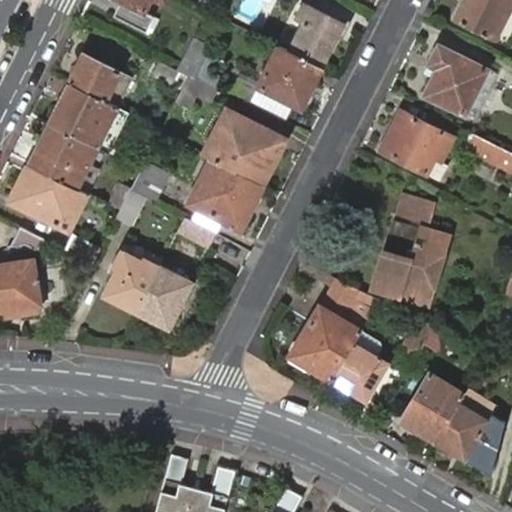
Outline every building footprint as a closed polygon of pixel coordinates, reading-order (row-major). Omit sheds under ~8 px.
[(162,0),(115,0),(121,3),(114,17),(147,34),(150,29),(155,31),(160,22),(154,19),(162,0)] [(495,43),(511,9),(511,0),(462,0),(452,20),(495,43)] [(288,51),(322,68),(343,25),(301,4),(293,19),(302,23),(288,51)] [(179,72),(189,77),(196,80),(197,76),(212,47),(196,40),(179,72)] [(302,108),(322,68),(288,51),(278,46),(258,86),(302,108)] [(466,116),(489,71),(439,46),(429,66),(438,70),(424,97),(466,116)] [(83,56),(68,84),(116,108),(131,79),(83,56)] [(152,76),(181,91),(189,77),(179,72),(159,63),(152,76)] [(499,76),(489,71),(466,116),(475,121),(499,76)] [(181,91),(176,102),(189,108),(196,96),(211,103),(219,88),(197,76),(196,80),(189,77),(181,91)] [(116,108),(68,84),(48,125),(96,149),(116,108)] [(96,149),(106,154),(126,113),(116,108),(96,149)] [(220,164),(262,185),(281,148),(262,137),(267,130),(225,109),(203,155),(206,157),(220,164)] [(430,155),(435,158),(448,133),(402,111),(381,152),(421,173),(430,155)] [(96,149),(48,125),(27,165),(76,189),(96,149)] [(262,137),(281,148),(286,139),(267,130),(262,137)] [(511,154),(473,135),(464,151),(511,176),(511,154)] [(426,176),(435,158),(430,155),(421,173),(426,176)] [(220,164),(206,157),(184,200),(198,208),(220,164)] [(143,199),(152,203),(170,169),(147,158),(130,191),(130,192),(143,199)] [(240,229),(262,185),(220,164),(198,208),(240,229)] [(76,189),(27,165),(9,201),(67,231),(86,195),(76,189)] [(110,206),(120,211),(130,192),(130,191),(121,185),(110,206)] [(120,211),(116,219),(129,226),(143,199),(130,192),(120,211)] [(400,193),(393,219),(426,229),(433,203),(400,193)] [(205,248),(212,233),(183,219),(176,233),(205,248)] [(426,229),(393,219),(374,290),(401,298),(398,307),(423,314),(426,305),(430,306),(450,236),(426,229)] [(37,252),(43,240),(19,228),(10,247),(25,246),(37,252)] [(64,251),(92,265),(100,250),(73,236),(64,251)] [(31,264),(37,252),(25,246),(10,247),(7,247),(8,264),(31,260),(31,264)] [(103,296),(136,312),(159,267),(154,264),(143,259),(141,262),(121,252),(113,268),(116,270),(103,296)] [(159,267),(163,258),(158,256),(154,264),(159,267)] [(0,312),(39,306),(31,264),(31,260),(8,264),(0,265),(0,312)] [(159,267),(136,312),(167,328),(190,282),(159,267)] [(287,355),(330,381),(352,344),(360,330),(337,317),(341,309),(364,322),(378,299),(335,278),(287,355)] [(397,349),(413,358),(432,326),(416,318),(397,349)] [(352,344),(330,381),(364,400),(385,364),(352,344)] [(399,421),(433,442),(457,402),(462,394),(427,373),(399,421)] [(457,402),(433,442),(462,460),(487,420),(457,402)] [(223,511),(235,470),(218,466),(211,491),(181,483),(188,457),(171,453),(155,511),(223,511)] [(331,511),(330,511),(293,511),(302,496),(286,488),(273,511),(331,511)]
